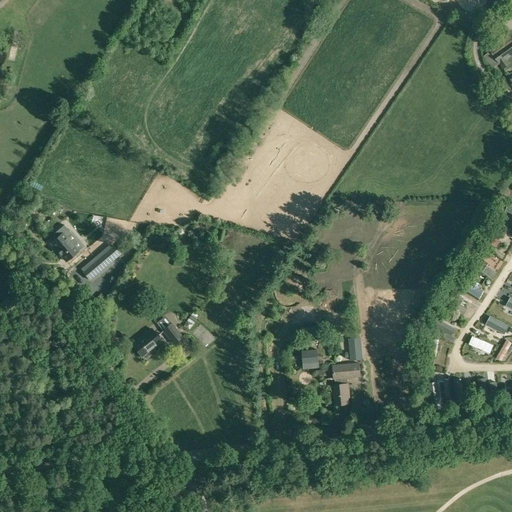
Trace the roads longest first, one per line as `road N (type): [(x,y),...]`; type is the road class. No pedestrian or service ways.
road 1 (unclassified): [(511,419),(176,454)]
road 2 (unclassified): [(176,454),(0,244)]
road 3 (track): [(176,454),(0,470)]
